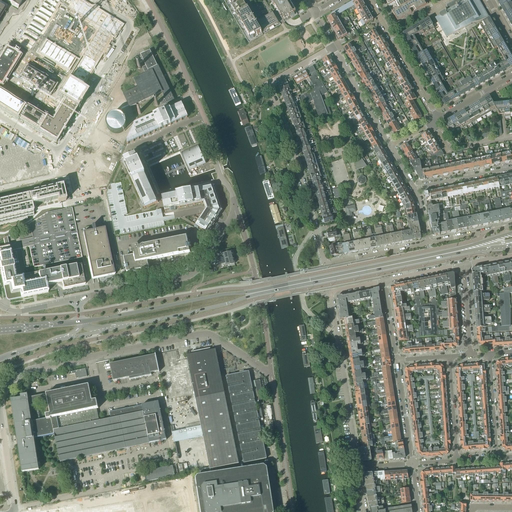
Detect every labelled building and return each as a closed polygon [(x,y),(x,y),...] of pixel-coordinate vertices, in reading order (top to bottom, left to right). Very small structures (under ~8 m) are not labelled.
[(8,46),(0,58),(0,106),(55,141),(85,92),(82,90),(121,25),(79,0),(44,0),(14,50),(8,46)] [(7,0),(7,2),(17,9),(23,0),(7,0)] [(262,0),(248,8),(242,0),(223,0),(248,43),(263,35),(285,22),(284,21),(284,20),(287,18),(290,17),(291,19),(296,16),(295,14),(296,13),(288,0),(262,0)] [(354,0),(343,7),(345,11),(354,6),(356,9),(364,4),(361,0),(358,0),(355,2),(354,0)] [(384,0),(388,5),(395,1),(399,8),(392,12),(397,22),(400,20),(428,4),(425,0),(384,0)] [(464,0),(459,0),(455,2),(455,3),(455,2),(455,3),(454,3),(453,3),(453,4),(445,8),(447,12),(446,12),(445,12),(445,13),(441,15),(440,16),(440,17),(441,17),(441,18),(442,18),(443,17),(444,18),(442,20),(438,22),(445,35),(445,34),(447,37),(446,37),(458,31),(459,31),(465,28),(478,20),(478,21),(477,22),(488,17),(488,16),(487,17),(484,12),(485,12),(477,0),(476,0),(473,2),(472,0),(467,0),(466,0),(465,1),(464,0)] [(503,11),(505,13),(511,8),(511,5),(511,3),(502,8),(502,9),(503,11)] [(367,9),(364,4),(356,9),(359,14),(367,9)] [(327,19),(330,24),(338,19),(336,16),(345,11),(343,7),(331,14),(332,16),(327,19)] [(370,15),(367,9),(359,14),(362,19),(370,15)] [(373,20),(370,15),(362,19),(360,21),(363,26),(365,25),(373,20)] [(330,24),(333,29),(341,24),(338,19),(330,24)] [(479,24),(482,30),(491,25),(489,22),(490,22),(489,19),(488,20),(488,19),(479,24)] [(426,22),(424,24),(430,35),(436,32),(429,20),(429,21),(428,20),(426,21),(426,22)] [(421,25),(419,26),(423,34),(426,38),(430,35),(424,24),(423,23),(421,24),(421,25)] [(333,29),(336,35),(344,30),(341,24),(333,29)] [(482,30),(485,35),(494,30),(492,27),(493,27),(492,24),(491,25),(482,30)] [(416,28),(410,31),(413,37),(418,34),(419,36),(423,34),(419,26),(418,25),(416,27),(416,28)] [(344,30),(336,35),(339,40),(349,34),(347,29),(344,30)] [(485,35),(488,40),(497,35),(495,32),(496,32),(495,29),(494,30),(485,35)] [(362,38),(363,40),(364,42),(378,34),(377,32),(376,30),(373,31),(371,33),(369,34),(367,37),(365,38),(364,36),(362,38)] [(410,42),(410,44),(416,41),(413,37),(410,31),(405,34),(408,40),(407,40),(409,43),(410,42)] [(372,40),(373,41),(381,37),(379,35),(378,34),(364,42),(366,46),(368,45),(367,43),(372,40)] [(488,40),(491,45),(499,40),(498,37),(499,37),(497,34),(497,35),(488,40)] [(373,42),(375,46),(384,40),(384,39),(384,38),(383,36),(381,37),(373,41),(374,42),(373,42)] [(499,40),(491,45),(493,49),(502,44),(501,42),(502,42),(500,39),(499,40)] [(375,46),(377,49),(387,44),(386,42),(385,42),(384,40),(375,46)] [(415,52),(417,55),(422,52),(422,51),(416,41),(410,44),(414,50),(413,50),(414,53),(415,52)] [(346,51),(347,53),(354,49),(353,48),(351,44),(344,48),(344,49),(345,52),(346,51)] [(377,49),(379,53),(389,48),(388,46),(387,44),(377,49)] [(498,49),(503,58),(508,55),(505,49),(506,49),(505,46),(504,47),(503,46),(498,49)] [(348,55),(349,57),(360,50),(358,48),(357,49),(356,47),(353,48),(354,49),(347,53),(346,53),(348,56),(348,55)] [(349,58),(351,61),(358,57),(357,54),(361,52),(361,53),(366,50),(365,47),(363,49),(362,49),(360,50),(349,57),(350,58),(349,58)] [(379,53),(382,57),(391,51),(390,49),(389,48),(379,53)] [(419,61),(420,61),(431,54),(429,49),(423,53),(422,52),(417,55),(419,58),(418,59),(419,61)] [(142,68),(145,74),(134,79),(138,88),(123,95),(130,108),(162,92),(164,98),(158,101),(161,106),(174,100),(158,65),(157,65),(150,50),(140,55),(133,59),(136,65),(143,62),(146,66),(142,68)] [(382,57),(384,61),(393,55),(392,54),(393,53),(391,51),(382,57)] [(422,66),(423,65),(432,60),(432,61),(435,59),(431,54),(420,61),(421,63),(422,66)] [(358,57),(351,61),(352,63),(353,63),(353,64),(364,58),(363,56),(362,57),(361,55),(358,57)] [(384,61),(386,65),(396,59),(395,57),(394,57),(393,55),(384,61)] [(503,58),(505,62),(508,67),(511,65),(511,61),(511,59),(511,58),(510,56),(509,56),(508,55),(503,58)] [(323,62),(325,65),(332,60),(330,58),(329,57),(319,63),(320,65),(323,62)] [(354,66),(355,69),(365,63),(364,61),(365,60),(364,58),(353,64),(354,66)] [(388,69),(398,63),(397,62),(397,61),(396,59),(386,65),(385,65),(388,69)] [(425,71),(426,70),(437,64),(435,59),(432,61),(432,60),(423,65),(424,68),(423,68),(425,71)] [(320,70),(321,72),(334,64),(333,63),(332,60),(325,65),(326,67),(322,69),(320,70)] [(495,65),(500,72),(500,73),(503,72),(502,71),(508,67),(505,62),(501,65),(499,62),(495,65)] [(357,71),(358,72),(371,65),(370,63),(367,64),(366,65),(365,63),(355,69),(357,71)] [(328,70),(329,72),(336,68),(335,65),(334,66),(334,64),(321,72),(321,74),(324,72),(328,70)] [(428,76),(429,75),(437,70),(440,69),(437,64),(426,70),(427,73),(426,73),(428,76)] [(495,64),(490,66),(495,75),(495,76),(498,75),(497,74),(500,72),(495,65),(495,64)] [(358,74),(360,76),(367,72),(370,70),(369,68),(372,66),(371,65),(358,72),(359,73),(358,74)] [(490,66),(485,69),(490,78),(490,79),(493,77),(492,77),(495,75),(490,66)] [(306,72),(312,84),(315,89),(300,97),(302,103),(305,101),(307,104),(313,101),(319,118),(330,113),(326,103),(325,101),(323,101),(321,97),(327,93),(322,84),(320,85),(318,81),(320,80),(318,77),(313,67),(306,72)] [(392,74),(393,76),(402,71),(401,69),(400,67),(393,71),(390,72),(392,74)] [(483,67),(478,70),(485,81),(485,82),(488,80),(487,79),(490,78),(485,69),(483,67)] [(325,80),(338,72),(337,71),(338,70),(336,68),(329,72),(329,73),(326,74),(327,76),(324,78),(325,80)] [(431,81),(431,80),(443,74),(440,69),(437,70),(429,75),(430,78),(429,78),(431,81)] [(367,72),(360,76),(361,79),(361,78),(362,80),(375,72),(374,71),(372,72),(371,72),(370,70),(367,72)] [(473,73),(474,75),(475,75),(480,84),(481,85),(483,83),(483,82),(485,81),(478,70),(473,73)] [(310,85),(312,84),(306,72),(305,71),(303,72),(300,73),(305,81),(307,79),(310,85)] [(395,80),(397,78),(405,74),(403,72),(402,71),(393,76),(395,80)] [(332,78),(333,80),(341,76),(339,73),(338,72),(325,80),(326,81),(329,80),(332,78)] [(363,81),(364,84),(371,80),(370,78),(374,76),(374,75),(376,74),(375,72),(362,80),(363,81)] [(303,82),(305,81),(300,73),(298,74),(298,75),(297,76),(304,88),(306,87),(303,82)] [(396,82),(397,83),(406,78),(405,77),(406,76),(405,74),(397,78),(398,80),(396,82)] [(433,86),(434,85),(442,81),(446,79),(443,74),(431,80),(433,83),(432,83),(433,86)] [(475,75),(474,75),(470,78),(475,87),(476,87),(478,86),(478,85),(480,84),(475,75)] [(302,90),(304,88),(297,76),(296,76),(295,76),(293,77),(293,78),(297,85),(299,84),(302,90)] [(331,84),(332,86),(343,80),(342,78),(341,76),(333,80),(335,82),(331,84)] [(366,86),(367,88),(380,80),(379,78),(376,80),(373,82),(371,80),(364,84),(365,86),(366,86)] [(397,83),(399,87),(402,86),(401,86),(409,82),(408,80),(407,80),(406,78),(397,83)] [(463,78),(459,81),(465,92),(466,93),(468,92),(468,91),(470,89),(465,81),(463,78)] [(470,78),(465,81),(470,89),(471,90),(473,89),(473,88),(475,87),(470,78)] [(280,89),(280,90),(289,87),(288,84),(288,85),(287,84),(289,82),(288,80),(278,86),(279,87),(278,87),(279,90),(280,89)] [(367,89),(368,92),(379,85),(378,83),(381,82),(380,80),(367,88),(368,89),(367,89)] [(437,90),(439,93),(444,90),(442,87),(445,86),(442,81),(434,85),(436,88),(435,88),(436,91),(437,90)] [(453,84),(457,90),(460,95),(461,96),(463,95),(463,94),(465,92),(459,81),(453,84)] [(399,87),(401,91),(411,86),(410,84),(409,82),(401,86),(402,86),(399,87)] [(332,93),(333,95),(336,93),(347,87),(346,86),(347,86),(345,83),(338,88),(339,90),(332,93)] [(370,94),(371,95),(382,89),(379,85),(368,92),(370,94)] [(401,96),(402,96),(411,91),(413,90),(413,89),(412,87),(411,87),(411,86),(401,91),(403,95),(401,96)] [(281,93),(282,95),(290,92),(290,90),(290,89),(289,88),(289,87),(280,90),(280,91),(281,93)] [(347,87),(336,93),(338,95),(341,93),(342,95),(350,91),(348,88),(348,89),(347,87)] [(282,97),(283,99),(291,96),(290,94),(299,91),(298,89),(293,91),(290,92),(282,95),(283,96),(282,97)] [(371,97),(373,99),(384,93),(382,89),(371,95),(372,97),(371,97)] [(444,90),(439,93),(440,96),(441,99),(442,98),(445,104),(453,99),(450,94),(447,90),(445,91),(444,90)] [(457,90),(450,94),(453,99),(455,98),(456,99),(458,97),(458,96),(460,95),(457,90)] [(337,101),(338,103),(351,95),(351,94),(350,91),(342,95),(343,97),(340,100),(337,101)] [(405,97),(406,99),(413,95),(413,94),(412,92),(411,91),(402,96),(403,98),(405,97)] [(384,93),(373,99),(374,102),(375,102),(376,103),(389,95),(388,94),(385,95),(384,93)] [(345,101),(347,103),(354,99),(353,96),(352,97),(351,95),(338,103),(339,104),(342,103),(345,101)] [(376,105),(377,107),(385,103),(384,101),(387,99),(388,100),(391,99),(390,97),(389,95),(376,103),(376,104),(376,105)] [(405,102),(406,104),(412,101),(416,99),(415,97),(414,95),(413,95),(406,99),(407,101),(405,102)] [(287,107),(294,104),(294,103),(300,100),(299,98),(285,103),(286,104),(285,105),(286,107),(287,107)] [(486,99),(484,101),(489,110),(490,112),(495,109),(494,106),(490,98),(488,98),(486,99)] [(344,107),(345,109),(356,103),(355,102),(356,101),(354,99),(347,103),(348,105),(344,107)] [(379,109),(380,111),(393,103),(394,103),(393,102),(392,101),(390,103),(388,101),(385,103),(377,107),(379,110),(379,109)] [(406,107),(408,109),(415,105),(414,103),(413,103),(412,101),(406,104),(403,106),(401,107),(403,109),(406,107)] [(481,102),(479,104),(486,115),(490,112),(489,110),(484,101),(483,101),(481,102)] [(127,144),(126,144),(128,144),(129,144),(128,143),(132,142),(133,142),(134,142),(134,141),(138,139),(139,140),(139,139),(143,137),(144,137),(145,137),(144,136),(149,134),(149,135),(150,135),(150,134),(154,132),(155,133),(155,132),(159,130),(160,130),(161,129),(160,129),(161,129),(165,127),(165,128),(165,127),(165,128),(166,128),(166,127),(170,125),(171,125),(171,124),(175,123),(176,123),(176,122),(177,122),(176,122),(177,122),(180,120),(181,120),(181,121),(182,120),(186,118),(187,118),(187,117),(188,117),(187,116),(185,110),(184,110),(182,104),(182,103),(181,103),(175,106),(175,107),(170,109),(154,116),(138,123),(135,125),(127,144)] [(350,109),(351,111),(358,106),(357,104),(356,103),(345,109),(343,110),(342,111),(343,113),(350,109)] [(380,112),(382,115),(389,110),(388,108),(394,105),(393,103),(380,111),(381,112),(380,112)] [(476,105),(474,107),(480,115),(481,118),(486,115),(479,104),(478,104),(478,103),(476,105)] [(405,114),(406,116),(417,110),(416,108),(416,107),(415,105),(408,109),(409,112),(405,114)] [(498,105),(494,106),(495,109),(499,115),(501,115),(504,115),(503,105),(500,105),(498,105)] [(349,115),(350,117),(360,111),(359,109),(360,109),(358,106),(351,111),(352,113),(349,115)] [(471,108),(470,110),(476,121),(481,118),(480,115),(474,107),(473,107),(473,106),(471,107),(471,108)] [(290,115),(291,117),(299,114),(298,112),(298,110),(297,110),(297,109),(289,112),(289,113),(288,113),(289,115),(290,115)] [(384,117),(384,118),(398,111),(396,109),(392,111),(391,109),(389,110),(382,115),(383,117),(384,117)] [(466,111),(465,112),(471,123),(476,121),(470,110),(469,110),(468,109),(466,110),(466,111)] [(385,120),(386,122),(394,118),(392,116),(400,112),(398,110),(398,111),(384,118),(385,120)] [(411,116),(413,118),(420,114),(419,112),(418,111),(417,110),(406,116),(408,118),(411,116)] [(350,117),(352,120),(363,114),(361,112),(360,111),(350,117)] [(461,114),(460,115),(466,126),(471,123),(465,112),(464,112),(463,112),(461,113),(461,114)] [(107,120),(106,124),(107,127),(108,130),(111,132),(114,134),(117,134),(120,133),(123,131),(125,129),(126,126),(126,123),(125,119),(124,117),(121,115),(118,114),(115,114),(111,115),(109,117),(107,120)] [(292,120),(293,122),(301,119),(300,117),(300,115),(299,115),(299,114),(291,117),(291,118),(290,118),(291,120),(292,120)] [(352,120),(354,124),(365,118),(364,117),(363,114),(352,120)] [(420,114),(413,118),(414,120),(410,122),(411,124),(420,120),(421,116),(420,114)] [(456,116),(455,118),(459,127),(461,129),(466,126),(460,115),(459,115),(458,115),(456,116)] [(388,125),(389,126),(392,124),(402,118),(401,117),(398,118),(395,120),(394,118),(386,122),(388,125)] [(389,128),(391,130),(398,126),(397,124),(400,122),(403,120),(402,118),(392,124),(389,126),(390,127),(389,128)] [(451,119),(449,120),(455,130),(459,127),(455,118),(454,118),(453,118),(451,119)] [(294,125),(295,128),(303,125),(302,122),(301,120),(301,119),(293,122),(293,123),(292,123),(293,125),(294,125)] [(455,130),(449,120),(447,121),(445,122),(445,123),(444,123),(450,133),(455,130)] [(357,130),(358,132),(369,126),(368,125),(369,124),(367,122),(363,124),(360,126),(361,128),(357,130)] [(398,126),(391,130),(393,134),(394,134),(394,135),(401,131),(399,128),(400,127),(399,125),(398,126)] [(363,132),(364,134),(372,130),(370,127),(369,126),(358,132),(356,134),(357,135),(359,134),(360,134),(363,132)] [(4,134),(15,140),(18,135),(7,129),(4,134)] [(356,141),(357,143),(373,134),(373,132),(372,130),(364,134),(365,136),(362,138),(362,137),(356,141)] [(298,138),(299,141),(307,138),(306,136),(312,134),(311,132),(298,137),(298,138)] [(417,141),(418,143),(432,135),(430,136),(428,132),(421,136),(422,138),(417,141)] [(368,139),(369,142),(376,137),(375,135),(374,135),(373,134),(357,143),(359,145),(364,142),(364,141),(368,139)] [(426,141),(427,143),(434,139),(434,138),(433,137),(432,137),(432,135),(418,143),(419,145),(420,147),(422,146),(421,144),(426,141)] [(365,149),(367,148),(378,141),(377,140),(378,140),(376,137),(369,142),(370,144),(363,148),(364,150),(365,149)] [(421,149),(422,151),(436,143),(435,142),(436,141),(435,140),(434,140),(434,139),(427,143),(428,145),(421,149)] [(403,150),(404,152),(416,145),(417,144),(415,140),(411,142),(413,144),(409,146),(408,144),(401,148),(402,151),(403,150)] [(301,147),(302,149),(310,147),(309,145),(315,143),(315,141),(301,145),(301,147)] [(373,149),(374,150),(381,146),(380,145),(381,145),(379,142),(379,143),(378,141),(367,148),(368,149),(370,148),(371,150),(373,149)] [(430,149),(431,151),(438,147),(438,146),(437,145),(437,144),(436,143),(422,151),(423,153),(430,149)] [(404,153),(405,156),(412,152),(411,150),(415,148),(414,148),(417,146),(416,145),(404,152),(404,153)] [(373,153),(374,156),(383,151),(383,150),(383,148),(382,148),(381,146),(374,150),(373,151),(374,152),(373,153)] [(195,147),(182,153),(190,171),(203,165),(195,147)] [(425,157),(426,159),(431,157),(441,151),(439,147),(438,147),(431,151),(433,153),(425,157)] [(305,158),(312,155),(312,153),(316,152),(318,151),(317,149),(304,154),(304,155),(304,158),(305,158)] [(407,158),(408,159),(421,152),(420,150),(414,154),(412,152),(405,156),(407,158)] [(375,158),(377,161),(386,155),(386,154),(385,153),(384,153),(383,151),(374,156),(376,155),(377,157),(375,158)] [(491,151),(489,151),(492,166),(494,165),(495,165),(497,165),(495,156),(493,156),(492,152),(491,152),(491,151)] [(423,154),(421,152),(408,159),(408,160),(408,161),(409,163),(418,161),(416,158),(423,154)] [(124,159),(122,160),(123,161),(123,162),(126,167),(125,167),(126,168),(127,169),(129,174),(128,174),(129,175),(132,181),(131,181),(132,182),(132,181),(135,187),(134,187),(135,188),(138,194),(137,194),(138,195),(141,201),(141,202),(143,207),(144,208),(144,209),(145,208),(156,203),(158,203),(158,202),(157,202),(157,201),(154,196),(155,196),(155,195),(154,195),(154,194),(153,193),(151,189),(152,189),(152,188),(151,188),(148,182),(149,182),(148,181),(148,182),(145,175),(146,175),(145,175),(145,174),(143,169),(142,168),(143,168),(142,168),(142,167),(140,162),(139,162),(140,161),(139,161),(136,155),(136,154),(135,155),(125,159),(124,160),(124,159)] [(487,167),(485,158),(482,159),(482,157),(481,154),(480,154),(478,154),(481,168),(484,167),(485,168),(487,167)] [(306,161),(307,163),(315,160),(321,159),(320,156),(315,158),(314,156),(314,155),(312,155),(305,158),(305,161),(306,161)] [(378,162),(380,165),(389,160),(388,160),(389,159),(388,157),(387,157),(386,155),(377,161),(379,160),(379,161),(378,162)] [(353,158),(356,170),(367,167),(359,156),(353,158)] [(440,159),(437,160),(437,163),(438,163),(440,176),(443,175),(444,176),(446,176),(444,167),(441,167),(440,162),(440,159)] [(308,166),(308,168),(317,165),(316,163),(316,161),(315,161),(315,160),(307,163),(306,164),(307,166),(308,166)] [(380,165),(382,170),(391,165),(391,164),(391,163),(390,162),(389,160),(380,165)] [(413,170),(415,172),(416,172),(418,171),(417,168),(420,167),(420,166),(421,166),(419,161),(418,161),(409,163),(411,166),(412,166),(414,169),(413,170)] [(426,161),(427,165),(430,178),(433,178),(435,178),(433,169),(431,169),(430,164),(430,161),(426,161)] [(309,171),(310,174),(314,173),(314,174),(319,172),(318,169),(318,168),(318,167),(317,166),(317,165),(308,168),(308,169),(309,171)] [(382,170),(385,174),(394,169),(394,168),(393,167),(392,166),(391,165),(382,170)] [(425,180),(423,171),(422,171),(421,166),(420,166),(420,167),(417,168),(418,171),(416,172),(415,172),(416,174),(417,174),(419,178),(418,178),(419,180),(420,180),(420,181),(420,180),(421,181),(425,180)] [(386,176),(387,179),(396,174),(396,173),(395,171),(394,169),(385,174),(386,174),(387,175),(386,176)] [(388,181),(390,183),(399,178),(399,177),(398,176),(397,175),(396,174),(387,179),(389,178),(390,180),(388,181)] [(312,182),(313,184),(320,182),(321,182),(320,179),(324,178),(326,178),(326,176),(320,177),(312,180),(312,181),(312,182)] [(362,176),(359,177),(357,180),(358,183),(361,185),(364,184),(366,181),(365,178),(362,176)] [(493,178),(492,178),(494,188),(496,188),(497,193),(500,192),(500,190),(499,187),(497,177),(497,178),(494,178),(493,178)] [(391,185),(392,188),(401,183),(401,182),(402,182),(401,180),(400,180),(399,178),(390,183),(392,183),(392,184),(391,185)] [(483,180),(481,181),(483,191),(486,190),(487,195),(489,194),(487,180),(484,181),(483,180)] [(479,182),(476,182),(479,196),(480,201),(485,200),(485,198),(481,199),(480,196),(482,196),(481,193),(484,192),(483,191),(481,181),(480,181),(479,182)] [(473,182),(471,183),(473,193),(476,192),(477,197),(479,196),(476,182),(474,183),(473,182)] [(109,185),(106,194),(114,236),(163,226),(162,216),(161,211),(127,217),(121,183),(114,184),(109,185)] [(395,192),(397,191),(404,187),(404,186),(403,185),(403,184),(401,183),(392,188),(393,188),(394,187),(395,189),(394,190),(395,192)] [(314,190),(315,193),(320,191),(323,190),(323,188),(327,187),(327,189),(330,189),(329,186),(328,184),(320,187),(314,188),(315,190),(314,190)] [(463,184),(461,185),(463,195),(466,194),(466,199),(469,198),(466,184),(463,185),(463,184)] [(162,197),(161,197),(162,197),(162,198),(163,202),(163,203),(163,204),(163,205),(164,209),(164,210),(165,210),(165,211),(165,212),(165,211),(166,211),(165,211),(168,210),(170,210),(171,210),(172,210),(173,210),(173,209),(174,209),(175,209),(177,209),(179,208),(180,208),(183,207),(184,207),(186,207),(188,207),(187,206),(190,206),(191,206),(194,205),(195,205),(197,204),(198,204),(201,204),(202,204),(202,203),(203,203),(205,208),(205,209),(206,209),(206,210),(206,209),(207,210),(204,215),(203,214),(202,214),(202,215),(199,219),(198,220),(199,220),(196,225),(196,224),(195,225),(196,226),(199,228),(200,228),(201,229),(202,230),(207,233),(208,233),(211,228),(212,227),(211,227),(215,222),(218,217),(219,217),(218,216),(221,212),(222,211),(222,212),(222,211),(222,210),(221,210),(221,209),(220,206),(220,205),(220,204),(219,204),(218,200),(217,199),(218,199),(218,198),(217,198),(217,197),(216,194),(215,193),(216,193),(216,192),(215,192),(215,191),(214,188),(213,187),(214,187),(213,186),(214,186),(213,186),(213,185),(212,186),(207,187),(206,188),(206,187),(205,187),(205,188),(204,188),(199,189),(198,189),(197,189),(192,191),(192,190),(191,190),(191,191),(190,191),(185,192),(184,192),(183,192),(184,192),(183,192),(183,193),(180,193),(178,194),(177,194),(177,193),(176,193),(176,194),(170,195),(169,195),(169,196),(168,196),(163,197),(163,196),(162,197),(162,196),(162,197)] [(0,225),(27,219),(27,217),(33,215),(30,202),(35,201),(35,203),(57,198),(57,200),(60,199),(61,202),(65,201),(64,194),(62,194),(61,191),(63,191),(62,186),(51,188),(51,187),(47,188),(47,189),(45,190),(44,189),(40,190),(40,191),(38,192),(37,190),(33,192),(33,194),(29,195),(29,194),(28,194),(28,195),(23,196),(22,196),(21,196),(16,197),(16,198),(15,198),(15,197),(14,197),(14,198),(8,199),(7,199),(7,200),(1,201),(1,200),(0,200),(0,225)] [(452,186),(451,187),(452,197),(455,196),(456,201),(455,201),(456,204),(454,204),(454,207),(460,205),(459,200),(459,201),(456,186),(453,187),(452,186)] [(397,195),(398,198),(407,193),(407,192),(406,190),(404,187),(397,191),(398,194),(397,195)] [(448,188),(445,189),(449,208),(454,207),(454,204),(452,205),(450,197),(452,197),(451,187),(449,187),(448,188)] [(333,191),(335,198),(342,197),(340,189),(333,191)] [(442,189),(440,189),(442,199),(445,199),(447,208),(449,208),(445,189),(443,189),(442,189)] [(507,198),(511,197),(511,196),(511,190),(508,192),(506,192),(502,193),(500,193),(501,199),(507,198)] [(425,198),(427,207),(432,206),(433,205),(432,203),(430,203),(430,202),(431,202),(429,191),(427,192),(424,192),(425,198)] [(429,191),(431,202),(435,201),(435,203),(435,205),(437,204),(437,200),(435,191),(429,192),(429,191)] [(317,199),(318,201),(326,199),(325,197),(329,196),(332,195),(331,193),(317,197),(317,199)] [(399,199),(401,202),(410,197),(410,196),(409,195),(408,194),(407,193),(398,198),(400,197),(401,199),(399,199)] [(401,202),(402,204),(403,206),(405,206),(413,204),(413,203),(413,202),(413,201),(412,199),(411,199),(410,197),(401,202)] [(499,199),(497,199),(501,222),(504,221),(504,222),(507,221),(505,211),(502,212),(499,199)] [(507,211),(505,211),(507,221),(509,221),(509,220),(511,220),(510,211),(510,208),(509,203),(508,200),(506,201),(505,199),(503,200),(504,204),(505,204),(506,207),(507,211)] [(486,201),(486,204),(491,224),(493,224),(494,224),(496,224),(494,213),(492,214),(489,204),(492,203),(491,200),(486,201)] [(319,207),(320,210),(328,208),(328,205),(332,204),(334,204),(333,202),(319,206),(320,207),(319,207)] [(480,213),(477,213),(480,226),(483,226),(488,225),(491,224),(486,204),(484,204),(484,205),(486,215),(481,216),(480,213)] [(468,205),(465,206),(469,228),(472,228),(475,228),(473,218),(470,218),(468,205)] [(350,213),(352,212),(355,212),(354,206),(345,207),(348,221),(354,220),(353,215),(351,216),(350,213)] [(459,207),(460,209),(460,211),(463,210),(465,219),(462,220),(464,230),(466,230),(467,229),(469,228),(465,206),(459,207)] [(459,207),(454,208),(459,231),(461,230),(462,230),(464,230),(462,220),(460,220),(457,210),(460,209),(459,207)] [(25,226),(26,233),(31,231),(33,238),(34,246),(29,247),(33,267),(33,268),(81,258),(82,258),(82,257),(77,234),(72,208),(71,208),(47,213),(25,226)] [(454,221),(451,222),(453,232),(456,232),(456,231),(459,231),(454,208),(451,209),(450,209),(451,211),(452,211),(454,221)] [(429,217),(440,215),(443,215),(444,214),(444,212),(446,212),(446,211),(446,210),(443,210),(443,211),(439,212),(439,210),(444,209),(428,212),(429,217)] [(322,216),(322,218),(332,216),(331,216),(330,214),(334,213),(335,215),(337,214),(336,210),(322,214),(322,216)] [(444,212),(444,214),(445,220),(446,224),(448,233),(451,232),(451,233),(453,232),(451,222),(449,222),(447,214),(447,213),(449,212),(449,211),(446,211),(446,212),(444,212)] [(407,216),(406,217),(407,222),(412,221),(413,224),(418,223),(417,217),(417,215),(416,215),(416,214),(407,216)] [(429,217),(430,226),(436,225),(436,222),(438,221),(440,221),(438,221),(438,218),(440,218),(440,215),(429,217)] [(332,216),(322,218),(323,218),(323,219),(322,219),(323,222),(324,222),(324,224),(333,221),(332,216)] [(409,225),(410,230),(419,228),(419,227),(419,226),(418,225),(418,223),(413,224),(412,221),(407,222),(408,225),(409,225)] [(402,223),(400,223),(403,242),(405,241),(406,242),(409,241),(407,232),(404,232),(404,228),(403,228),(402,223)] [(389,224),(389,226),(392,244),(395,244),(398,244),(396,234),(394,235),(392,224),(389,224)] [(438,224),(436,225),(430,226),(433,236),(440,235),(439,230),(442,229),(441,225),(438,226),(438,224)] [(446,224),(441,225),(442,229),(439,230),(440,235),(445,234),(446,233),(448,233),(446,224)] [(82,233),(88,258),(87,259),(91,279),(93,280),(95,280),(114,276),(115,274),(113,265),(112,264),(104,228),(95,230),(94,226),(94,225),(91,226),(92,231),(82,233)] [(381,225),(377,226),(381,246),(384,246),(387,246),(385,236),(383,237),(381,228),(381,225)] [(367,229),(371,249),(373,248),(373,249),(376,248),(374,239),(372,239),(370,227),(367,227),(367,229)] [(410,231),(407,232),(409,241),(414,240),(413,240),(416,239),(417,240),(420,239),(420,237),(421,237),(419,228),(410,230),(410,231)] [(356,230),(356,231),(360,251),(362,250),(362,251),(366,250),(364,241),(363,238),(361,239),(359,231),(359,232),(358,230),(356,230)] [(347,233),(345,234),(349,253),(351,253),(352,253),(355,252),(353,243),(351,243),(349,234),(348,235),(347,233)] [(190,253),(190,252),(190,251),(189,249),(191,249),(191,248),(191,246),(191,245),(188,246),(188,245),(187,244),(188,243),(187,239),(187,237),(185,238),(182,238),(180,239),(176,239),(175,240),(171,240),(169,241),(166,242),(166,241),(164,242),(160,243),(159,243),(155,244),(153,244),(154,244),(150,245),(148,245),(145,246),(143,246),(141,246),(142,247),(139,248),(138,246),(131,247),(131,248),(129,248),(130,252),(132,251),(132,252),(133,256),(130,256),(129,256),(129,257),(125,257),(123,257),(124,259),(125,264),(125,265),(125,266),(123,267),(124,269),(123,269),(123,270),(126,269),(126,272),(126,273),(128,273),(132,272),(133,272),(137,271),(139,271),(142,270),(144,270),(149,269),(148,261),(151,261),(153,260),(157,260),(158,259),(162,258),(162,259),(164,258),(167,257),(167,258),(169,257),(173,256),(174,256),(178,255),(179,255),(183,254),(184,254),(185,254),(188,253),(190,253)] [(6,296),(6,297),(7,298),(7,299),(7,300),(8,300),(9,300),(9,299),(11,300),(20,298),(21,298),(47,292),(48,292),(46,285),(61,282),(63,289),(84,285),(85,285),(85,284),(81,265),(80,265),(44,272),(38,273),(38,272),(22,275),(21,275),(22,277),(16,278),(9,247),(9,246),(0,247),(0,270),(0,271),(4,286),(4,287),(6,296)] [(338,255),(336,246),(330,248),(332,256),(332,257),(335,256),(338,255)] [(218,258),(216,259),(217,262),(219,261),(233,258),(232,255),(233,254),(233,253),(232,253),(232,252),(223,254),(223,255),(224,257),(218,258)] [(233,258),(219,261),(219,262),(219,265),(225,263),(226,266),(230,265),(235,264),(234,263),(235,262),(235,261),(234,261),(233,258)] [(510,262),(503,263),(507,284),(510,284),(509,282),(511,281),(509,272),(511,272),(510,262)] [(503,263),(497,264),(499,274),(502,274),(504,283),(505,282),(506,284),(507,284),(503,263)] [(497,264),(491,265),(495,286),(496,290),(498,290),(498,286),(497,286),(497,284),(498,284),(497,275),(499,274),(497,264)] [(491,265),(485,267),(486,273),(487,277),(490,276),(492,285),(493,285),(493,287),(495,286),(491,265)] [(472,271),(472,274),(480,274),(483,274),(484,278),(487,277),(486,273),(485,267),(473,269),(472,269),(471,269),(471,270),(472,271)] [(451,300),(456,300),(455,283),(454,274),(453,273),(446,275),(448,285),(448,286),(450,286),(451,289),(449,290),(449,294),(451,300)] [(472,274),(473,283),(485,282),(484,282),(484,280),(481,280),(481,277),(480,274),(472,274)] [(443,301),(444,300),(445,300),(444,297),(444,295),(440,276),(437,276),(435,276),(435,277),(434,277),(436,287),(439,287),(441,296),(442,296),(443,298),(442,298),(443,301)] [(423,279),(425,289),(427,289),(429,298),(432,297),(428,278),(426,279),(425,278),(424,279),(423,279)] [(437,316),(437,311),(436,309),(436,306),(436,302),(434,303),(431,303),(424,305),(423,305),(422,304),(421,302),(421,300),(417,281),(411,282),(414,294),(415,302),(416,305),(416,306),(414,307),(414,309),(416,317),(416,320),(415,321),(418,321),(419,338),(443,336),(443,331),(437,331),(437,329),(439,328),(439,326),(437,326),(436,316),(437,316)] [(406,283),(407,291),(408,295),(411,294),(414,294),(411,282),(406,283)] [(474,292),(482,292),(483,292),(482,288),(485,288),(485,285),(485,282),(473,283),(474,292)] [(402,292),(407,291),(406,283),(392,286),(391,287),(391,293),(397,291),(402,290),(402,292)] [(511,331),(511,325),(510,326),(510,314),(509,293),(511,293),(511,286),(503,289),(504,294),(499,294),(501,327),(500,327),(497,327),(496,327),(493,327),(491,327),(492,332),(497,332),(511,331)] [(379,288),(369,290),(370,296),(371,296),(372,302),(381,300),(380,298),(380,297),(379,292),(379,288)] [(360,292),(358,293),(359,301),(370,298),(370,296),(369,290),(366,291),(361,293),(360,292)] [(400,293),(402,292),(402,290),(397,291),(391,293),(393,304),(393,305),(402,303),(400,293)] [(349,294),(346,295),(347,301),(348,303),(359,301),(358,293),(355,293),(355,294),(350,295),(349,294)] [(338,306),(338,309),(347,307),(346,302),(347,301),(346,295),(337,297),(337,300),(338,305),(338,306)] [(381,303),(381,300),(372,302),(374,313),(382,312),(382,309),(381,308),(381,303)] [(347,307),(338,309),(339,311),(339,312),(340,317),(340,320),(344,319),(348,319),(348,318),(351,318),(352,316),(352,313),(350,312),(349,312),(349,308),(347,308),(347,307)] [(383,314),(382,312),(374,313),(374,316),(372,317),(372,316),(368,317),(369,320),(383,318),(382,315),(383,314)] [(345,322),(345,326),(354,325),(359,324),(359,321),(355,321),(353,322),(352,318),(351,318),(348,318),(348,319),(344,319),(344,322),(345,322)] [(411,320),(410,318),(396,320),(396,324),(397,331),(412,329),(412,326),(407,327),(406,321),(411,320)] [(346,332),(347,338),(355,336),(355,334),(363,333),(362,330),(346,332)] [(362,342),(348,344),(349,350),(357,348),(357,346),(362,345),(362,343),(365,343),(365,341),(362,342)] [(199,470),(200,471),(200,475),(198,476),(195,479),(196,481),(197,487),(197,491),(200,511),(273,511),(267,468),(264,465),(261,466),(240,469),(239,464),(215,350),(186,356),(194,395),(209,468),(199,470)] [(155,355),(110,364),(113,381),(129,378),(130,380),(151,375),(151,373),(159,372),(155,354),(155,355)] [(350,361),(351,362),(359,360),(359,357),(364,357),(364,354),(350,356),(350,358),(350,359),(350,361)] [(496,364),(496,370),(503,370),(504,368),(500,365),(501,365),(497,362),(496,364)] [(366,365),(351,368),(352,374),(361,372),(360,369),(366,368),(366,365)] [(436,373),(438,375),(444,374),(444,368),(442,366),(437,372),(436,373)] [(75,371),(75,374),(76,379),(87,377),(85,369),(75,371)] [(266,459),(255,406),(250,382),(248,372),(226,377),(225,377),(226,382),(227,382),(244,464),(266,459)] [(474,375),(467,375),(467,382),(470,382),(470,392),(471,397),(471,402),(473,424),(473,432),(471,433),(472,439),(479,439),(478,432),(476,432),(475,424),(474,402),(472,382),(474,382),(474,375)] [(367,377),(353,379),(354,385),(366,383),(366,381),(368,380),(367,377)] [(433,438),(429,400),(427,381),(434,380),(433,377),(417,378),(417,381),(424,381),(428,418),(429,424),(431,439),(430,439),(430,441),(426,442),(426,445),(439,444),(438,441),(434,441),(434,438),(433,438)] [(260,380),(254,381),(250,382),(255,406),(264,404),(260,380)] [(29,397),(30,405),(48,403),(47,395),(29,397)] [(100,421),(96,422),(53,430),(54,434),(60,462),(166,440),(158,402),(109,412),(111,419),(106,420),(101,421),(100,421)] [(502,447),(504,449),(509,442),(507,440),(500,441),(501,441),(502,447)] [(403,446),(395,447),(395,452),(399,451),(399,454),(400,455),(404,454),(403,446)] [(377,456),(377,461),(384,460),(383,453),(382,449),(376,449),(376,452),(377,456)] [(405,458),(404,454),(400,455),(399,454),(399,451),(395,452),(396,455),(395,455),(394,453),(392,454),(392,452),(391,453),(392,460),(404,459),(405,458)] [(144,472),(146,482),(175,476),(173,466),(144,472)] [(384,472),(377,473),(377,477),(377,479),(380,479),(380,481),(384,481),(384,483),(385,483),(386,484),(384,473),(384,472)] [(365,481),(374,480),(377,479),(377,477),(377,473),(373,473),(364,474),(365,481)] [(367,492),(368,498),(378,496),(380,496),(380,493),(382,493),(382,490),(367,492)]
